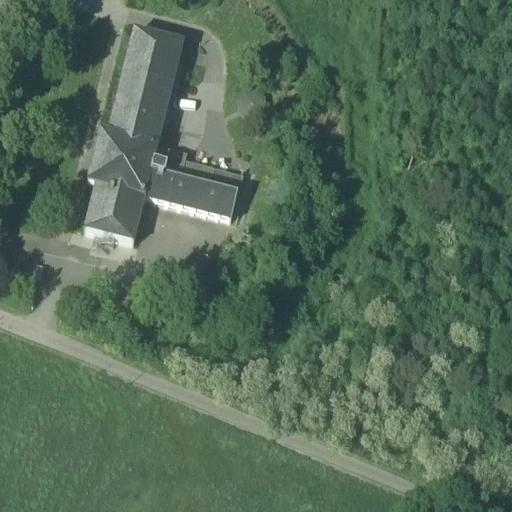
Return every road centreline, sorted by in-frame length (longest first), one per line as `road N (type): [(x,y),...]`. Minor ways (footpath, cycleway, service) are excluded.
road 1 (track): [(36,0),(219,52),(223,87),(206,157)]
road 2 (track): [(45,342),(73,264),(157,283),(171,228)]
